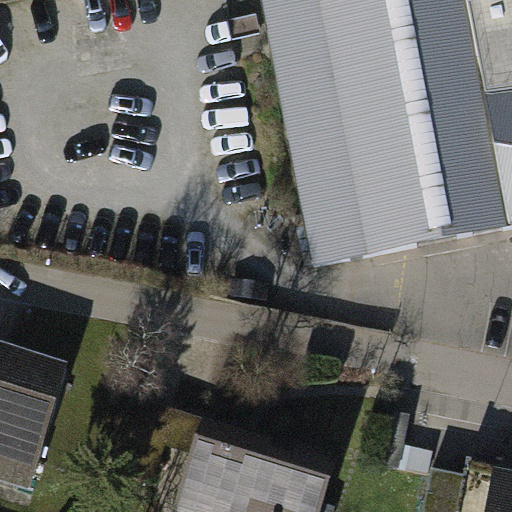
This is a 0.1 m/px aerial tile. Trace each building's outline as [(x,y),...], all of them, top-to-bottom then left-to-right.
[(511,0),(272,0),(326,280),(511,244),(511,230),(487,105),(469,13),(511,4),(511,0)] [(511,101),(487,105),(511,230),(511,101)] [(0,359),(0,492),(36,504),(73,381),(0,359)] [(112,487),(178,506),(201,429),(135,409),(112,487)] [(178,506),(176,511),(333,511),(349,462),(300,448),(298,457),(201,429),(178,506)] [(477,490),(473,511),(511,511),(511,476),(481,470),(477,490)] [(425,511),(473,511),(477,490),(431,481),(425,511)]
